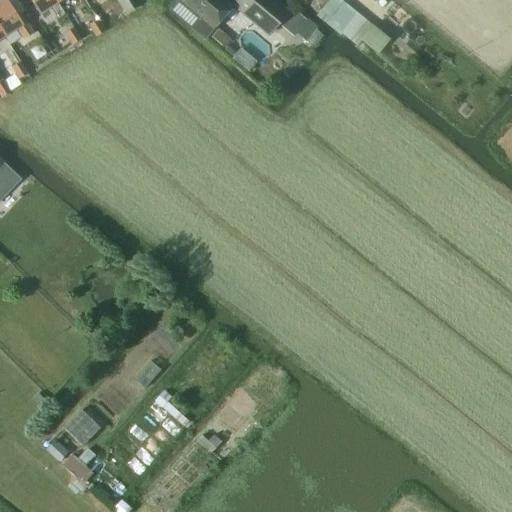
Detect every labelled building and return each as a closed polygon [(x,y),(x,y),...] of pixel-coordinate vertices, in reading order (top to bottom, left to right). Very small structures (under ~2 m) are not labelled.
[(5,0),(1,0),(0,1),(0,33),(3,37),(17,28),(24,40),(33,34),(20,13),(15,16),(5,0)] [(16,0),(5,0),(15,16),(20,13),(24,11),(16,0)] [(58,2),(56,0),(29,0),(39,14),(58,2)] [(115,0),(126,15),(126,16),(141,6),(136,0),(115,0)] [(166,0),(164,3),(172,10),(170,12),(189,28),(204,40),(204,39),(208,35),(212,30),(232,7),(224,0),(166,0)] [(277,0),(251,0),(246,7),(274,30),(290,10),(277,0)] [(315,0),(310,6),(317,12),(327,0),(315,0)] [(341,0),(329,0),(317,15),(340,35),(341,34),(356,45),(362,38),(378,52),(390,38),(373,25),(341,0)] [(294,11),(282,26),(294,37),(307,21),(294,11)] [(88,26),(95,37),(96,38),(105,32),(97,20),(88,26)] [(65,34),(72,45),(81,40),(74,29),(65,34)] [(218,29),(211,38),(222,49),(230,39),(218,29)] [(11,68),(19,80),(28,74),(21,62),(11,68)] [(0,82),(0,96),(1,99),(11,93),(3,81),(0,82)] [(0,180),(11,191),(21,179),(4,164),(0,168),(0,180)] [(161,389),(152,400),(183,427),(188,422),(167,402),(171,397),(161,389)] [(39,394),(33,400),(41,408),(46,403),(39,394)] [(201,436),(196,441),(209,454),(221,442),(214,435),(207,442),(201,436)] [(56,441),(47,451),(59,463),(68,453),(56,441)] [(87,450),(77,460),(85,467),(94,456),(87,450)] [(72,455),(62,466),(82,483),(91,473),(85,467),(77,460),(72,455)] [(122,501),(114,510),(116,511),(126,511),(130,508),(122,501)]
